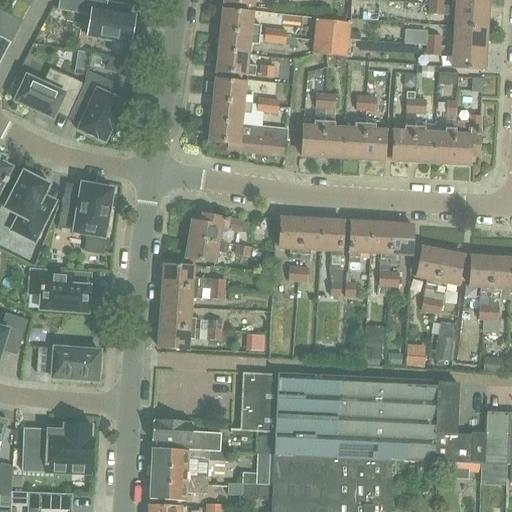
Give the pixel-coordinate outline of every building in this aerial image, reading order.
[(11,16),(21,21),(30,6),(17,0),(13,0),(6,13),(11,16)] [(129,44),(133,18),(133,16),(105,11),(107,1),(99,0),(58,0),(57,10),(91,16),(87,37),(129,44)] [(450,0),(450,6),(487,9),(487,0),(450,0)] [(428,5),(427,15),(442,15),(443,6),(428,5)] [(450,6),(450,16),(454,16),(453,27),(455,27),(485,29),(487,9),(450,6)] [(222,11),(219,32),(259,36),(260,27),(249,26),(251,14),(222,11)] [(1,19),(18,28),(21,21),(11,16),(6,13),(5,12),(1,19)] [(316,21),(313,45),(312,53),(312,55),(327,57),(337,58),(346,59),(350,24),(316,21)] [(454,37),(448,37),(448,47),(484,49),(485,29),(455,27),(454,37)] [(274,45),(275,30),(265,29),(263,44),(274,45)] [(286,31),(275,30),(274,45),(285,46),(286,31)] [(219,32),(217,52),(246,55),(248,44),(258,45),(259,36),(219,32)] [(0,51),(4,54),(10,42),(0,36),(0,51)] [(440,47),(440,37),(426,36),(425,46),(440,47)] [(440,56),(441,47),(440,47),(425,46),(425,55),(440,56)] [(484,49),(448,47),(448,57),(453,57),(452,68),(483,70),(484,49)] [(246,55),(217,52),(215,73),(254,77),(255,66),(245,65),(246,55)] [(274,68),(260,66),(259,78),(273,79),(274,68)] [(24,78),(28,71),(20,67),(17,75),(24,78)] [(84,84),(78,98),(90,103),(77,130),(77,129),(76,131),(78,131),(84,134),(85,134),(96,139),(97,140),(97,139),(104,142),(103,143),(105,143),(105,142),(111,130),(112,129),(111,128),(117,117),(118,116),(117,115),(123,103),(124,102),(123,101),(123,102),(108,95),(113,84),(87,71),(84,84)] [(439,73),(438,86),(456,87),(457,74),(439,73)] [(71,112),(78,98),(84,84),(62,74),(55,90),(26,77),(22,85),(19,83),(13,96),(16,98),(15,100),(14,102),(16,102),(51,118),(51,119),(52,119),(53,118),(58,106),(71,112)] [(472,79),(471,93),(482,93),(483,80),(472,79)] [(213,102),(251,106),(252,96),(242,95),(243,83),(215,80),(213,102)] [(324,110),(325,95),(315,94),(314,109),(324,110)] [(335,95),(325,95),(324,110),(334,110),(335,95)] [(354,112),(364,112),(365,97),(355,96),(354,112)] [(375,98),(365,97),(364,112),(374,113),(375,98)] [(266,114),(268,100),(256,99),(255,113),(266,114)] [(405,99),(404,114),(414,115),(415,100),(405,99)] [(279,101),(268,100),(266,114),(278,115),(279,101)] [(415,100),(414,115),(424,115),(425,100),(415,100)] [(444,116),(456,117),(457,102),(445,101),(444,116)] [(213,102),(211,121),(239,124),(240,114),(250,115),(251,106),(213,102)] [(455,136),(453,165),(468,166),(468,157),(478,158),(480,117),(480,116),(470,115),(469,116),(468,137),(455,136)] [(323,118),(314,118),(313,129),(303,129),(301,157),(321,158),(323,118)] [(333,119),(323,118),(321,158),(341,160),(343,131),(333,130),(333,119)] [(352,131),(343,131),(341,160),(362,161),(364,120),(353,120),(352,131)] [(382,162),(384,133),(374,132),(374,121),(364,120),(362,161),(382,162)] [(252,126),(239,124),(211,121),(208,143),(227,145),(226,151),(249,153),(252,126)] [(412,163),(414,123),(404,122),(403,134),(392,133),(390,162),(412,163)] [(424,123),(414,123),(412,163),(432,164),(433,135),(423,135),(424,123)] [(453,165),(455,136),(456,125),(444,125),(443,136),(433,135),(432,164),(453,165)] [(287,129),(252,126),(249,153),(284,157),(287,129)] [(0,190),(4,183),(6,184),(8,180),(6,179),(11,168),(2,163),(5,158),(0,155),(0,190)] [(35,212),(44,194),(49,185),(45,184),(47,180),(35,174),(33,178),(23,172),(4,209),(22,218),(14,233),(34,243),(47,218),(35,212)] [(81,184),(80,188),(77,207),(63,204),(58,228),(73,230),(72,233),(87,235),(84,251),(102,254),(108,222),(107,221),(112,189),(81,184)] [(190,222),(188,239),(217,244),(220,230),(239,233),(240,223),(201,216),(200,224),(190,222)] [(288,261),(298,261),(301,221),(280,220),(279,250),(289,250),(288,261)] [(298,261),(309,262),(309,251),(319,252),(321,222),(301,221),(298,261)] [(321,222),(319,252),(329,252),(329,263),(328,270),(339,270),(340,263),(341,233),(342,223),(321,222)] [(369,254),(370,224),(350,223),(348,264),(359,264),(359,254),(369,254)] [(388,273),(389,265),(391,225),(370,224),(369,254),(379,255),(377,287),(388,288),(388,273)] [(391,225),(389,265),(399,266),(400,255),(411,256),(413,227),(391,225)] [(217,244),(188,239),(184,259),(214,264),(215,254),(225,256),(227,245),(217,244)] [(250,249),(236,245),(234,255),(248,258),(250,249)] [(420,258),(416,277),(426,280),(424,291),(425,291),(434,293),(443,254),(422,249),(420,258)] [(432,301),(429,314),(438,316),(443,294),(445,284),(457,287),(461,268),(463,258),(443,254),(434,293),(432,301)] [(486,321),(488,299),(490,259),(470,258),(469,286),(479,287),(477,321),(486,321)] [(490,259),(488,299),(486,321),(497,322),(498,288),(507,289),(509,260),(490,259)] [(163,266),(162,286),(202,289),(211,290),(223,291),(224,280),(202,279),(191,278),(191,268),(183,268),(163,266)] [(297,283),(298,268),(288,267),(287,282),(297,283)] [(309,269),(298,268),(297,283),(308,284),(309,269)] [(86,313),(87,299),(88,299),(88,297),(84,297),(85,275),(30,271),(30,272),(29,294),(41,295),(39,310),(86,313)] [(388,273),(388,288),(397,288),(398,274),(388,273)] [(345,283),(344,297),(354,298),(355,284),(349,284),(345,283)] [(330,284),(330,297),(340,297),(340,284),(330,284)] [(202,289),(162,286),(160,306),(189,308),(190,298),(201,299),(202,289)] [(223,291),(211,290),(210,300),(223,301),(223,291)] [(423,299),(420,312),(429,314),(432,301),(423,299)] [(160,306),(159,327),(198,330),(198,319),(188,318),(189,308),(160,306)] [(0,353),(1,351),(2,346),(18,351),(27,321),(5,314),(1,328),(0,327),(0,353)] [(208,321),(208,330),(221,331),(221,322),(208,321)] [(440,323),(438,337),(451,338),(453,324),(440,323)] [(159,327),(158,349),(187,351),(187,340),(197,340),(198,330),(159,327)] [(208,330),(207,341),(220,342),(221,331),(208,330)] [(438,337),(436,336),(433,360),(450,362),(453,338),(451,338),(438,337)] [(383,361),(383,338),(366,338),(366,360),(383,361)] [(99,352),(75,350),(53,348),(53,349),(37,348),(36,373),(52,374),(51,378),(68,379),(68,380),(80,381),(80,380),(97,381),(97,376),(101,377),(103,357),(99,357),(99,352)] [(388,353),(387,366),(401,367),(401,354),(388,353)] [(502,372),(503,358),(484,357),(483,370),(502,372)] [(273,455),(390,461),(434,463),(480,465),(481,465),(483,466),(484,435),(471,435),(470,437),(455,436),(457,384),(263,374),(245,373),(242,433),(274,434),(273,455)] [(483,466),(506,467),(507,441),(508,415),(485,413),(484,435),(483,466)] [(22,472),(47,473),(90,475),(91,426),(86,426),(86,423),(69,422),(69,426),(63,425),(63,427),(47,427),(46,450),(23,449),(22,472)] [(155,441),(154,450),(220,453),(221,434),(190,432),(191,424),(152,422),(152,441),(155,441)] [(150,467),(207,470),(208,462),(227,463),(227,454),(220,453),(154,450),(151,449),(150,467)] [(256,485),(272,486),(273,455),(258,454),(256,485)] [(272,501),(271,511),(388,511),(390,461),(273,455),(272,486),(272,501)] [(434,463),(434,471),(479,473),(480,465),(434,463)] [(506,467),(483,466),(481,465),(480,485),(505,486),(506,467)] [(150,467),(149,483),(207,486),(207,477),(207,470),(150,467)] [(242,485),(255,485),(256,474),(243,473),(242,485)] [(206,495),(207,486),(149,483),(148,500),(185,502),(185,494),(206,495)] [(227,484),(227,496),(241,496),(242,485),(227,484)] [(241,496),(241,500),(272,501),(272,486),(256,485),(255,485),(242,485),(241,496)] [(11,506),(20,506),(20,493),(11,493),(11,506)] [(38,511),(70,511),(71,495),(40,493),(38,511)] [(0,507),(10,508),(11,496),(0,495),(0,507)]
